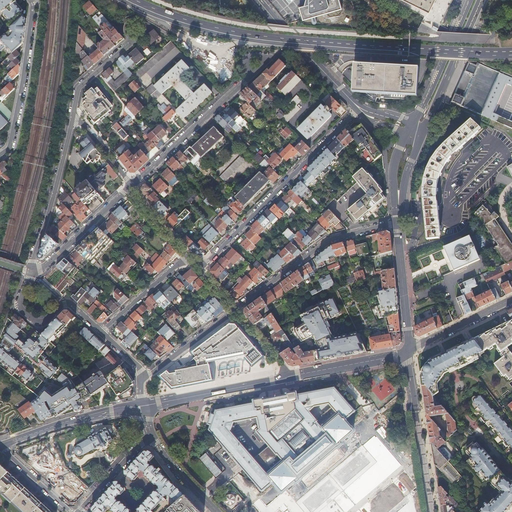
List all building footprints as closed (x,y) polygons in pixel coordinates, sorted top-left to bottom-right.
[(21,7),(15,0),(0,0),(0,11),(2,10),(8,18),(9,17),(12,22),(21,13),(22,12),(19,8),(21,7)] [(302,13),(303,20),(342,8),(339,0),(305,0),(304,5),(300,7),(302,13)] [(407,0),(430,11),(435,0),(407,0)] [(96,9),(89,1),(83,7),(90,15),(96,9)] [(5,35),(0,39),(0,50),(1,52),(5,47),(12,54),(13,53),(16,50),(21,46),(22,45),(26,19),(24,16),(23,17),(21,13),(12,22),(8,26),(10,28),(10,32),(6,36),(5,35)] [(105,25),(108,22),(102,15),(98,18),(105,25)] [(105,25),(98,18),(95,21),(101,28),(101,29),(116,46),(124,39),(108,22),(105,25)] [(99,49),(104,56),(116,46),(101,29),(98,32),(104,40),(100,44),(99,43),(96,46),(99,49)] [(151,44),(160,37),(154,30),(145,37),(151,44)] [(137,80),(175,46),(170,41),(167,44),(165,46),(155,54),(133,74),(137,80)] [(142,42),(140,44),(145,50),(148,48),(148,47),(142,42)] [(88,56),(95,64),(104,56),(99,49),(96,52),(93,48),(86,54),(88,56)] [(136,49),(128,56),(131,59),(132,61),(136,65),(144,59),(136,49)] [(12,54),(9,57),(13,62),(18,57),(20,55),(16,50),(13,53),(12,54)] [(84,66),(88,71),(95,64),(88,56),(82,61),(86,65),(84,66)] [(129,78),(132,75),(124,65),(131,59),(128,56),(126,58),(125,57),(123,56),(119,59),(116,62),(124,73),(129,78)] [(20,60),(18,57),(13,62),(9,65),(5,70),(9,74),(18,65),(21,63),(19,61),(20,60)] [(269,71),(267,69),(262,74),(270,82),(285,66),(279,60),(273,66),(271,68),(269,71)] [(177,111),(184,118),(212,93),(205,85),(194,95),(179,78),(189,69),(182,61),(155,86),(152,84),(146,90),(151,95),(157,89),(162,94),(172,85),(187,101),(177,111)] [(511,77),(469,61),(464,71),(472,75),(462,96),(455,92),(451,101),(511,128),(511,127),(496,121),(499,115),(493,112),(506,83),(511,85),(511,84),(511,77)] [(19,74),(20,67),(18,65),(9,74),(8,75),(13,80),(19,74)] [(354,86),(360,94),(361,94),(362,95),(363,96),(364,97),(365,97),(366,98),(367,99),(368,99),(370,100),(376,103),(377,98),(404,100),(404,101),(405,100),(406,99),(409,98),(411,96),(413,94),(415,92),(417,90),(418,89),(419,68),(355,65),(354,86)] [(222,80),(225,74),(211,66),(208,72),(222,80)] [(104,79),(114,91),(129,78),(124,73),(115,82),(112,78),(110,76),(113,73),(109,68),(103,73),(106,77),(104,79)] [(281,92),(296,76),(292,72),(289,74),(287,72),(285,74),(286,75),(279,82),(279,81),(277,83),(279,85),(277,88),(281,92)] [(253,83),(261,91),(270,82),(262,74),(253,83)] [(281,92),(285,96),(300,80),(296,76),(281,92)] [(136,80),(130,85),(135,92),(141,86),(136,80)] [(10,93),(15,89),(10,83),(5,88),(2,90),(8,96),(10,93)] [(253,83),(248,87),(261,100),(266,96),(264,94),(261,91),(253,83)] [(511,84),(511,85),(506,83),(493,112),(499,115),(496,121),(511,127),(511,84)] [(248,87),(240,95),(247,102),(249,104),(251,102),(251,100),(254,98),(255,98),(254,99),(254,101),(256,103),(258,104),(261,100),(248,87)] [(86,97),(84,99),(86,101),(84,102),(83,103),(83,106),(85,109),(86,110),(85,111),(95,124),(111,111),(109,108),(112,106),(107,99),(105,100),(102,96),(103,95),(102,94),(97,88),(94,91),(92,88),(86,93),(88,95),(86,97)] [(157,89),(151,95),(155,100),(162,94),(157,89)] [(266,96),(272,102),(275,100),(266,91),(264,94),(266,96)] [(285,115),(281,120),(286,125),(300,110),(296,106),(301,100),(296,96),(291,101),(295,105),(285,115)] [(342,117),(347,112),(331,96),(324,103),(326,105),(332,110),(335,112),(336,111),(342,117)] [(136,98),(131,102),(140,111),(144,107),(141,103),(139,102),(136,98)] [(346,105),(340,99),(337,102),(347,111),(346,105)] [(131,102),(126,107),(135,116),(140,111),(131,102)] [(249,121),(257,112),(249,104),(247,102),(238,110),(249,121)] [(277,116),(280,119),(281,120),(285,115),(272,102),(270,104),(279,113),(277,116)] [(162,118),(166,122),(175,113),(169,106),(167,108),(163,104),(161,106),(167,114),(165,116),(162,118)] [(332,110),(326,105),(324,107),(322,105),(317,110),(316,110),(317,111),(315,113),(314,112),(314,113),(305,122),(304,123),(305,123),(303,125),(303,124),(302,125),(298,129),(308,139),(309,139),(332,116),(331,115),(332,115),(330,113),(332,110)] [(161,106),(160,106),(158,108),(165,116),(167,114),(161,106)] [(132,120),(135,117),(135,116),(126,107),(125,111),(128,115),(132,120)] [(232,108),(226,113),(231,118),(234,116),(237,118),(238,118),(240,116),(239,116),(232,108)] [(0,137),(12,128),(12,122),(1,111),(0,111),(0,137)] [(128,116),(128,115),(125,111),(124,112),(124,114),(124,115),(126,117),(120,122),(124,127),(132,120),(128,116)] [(226,113),(222,118),(228,124),(231,121),(234,124),(235,122),(231,118),(226,113)] [(214,119),(228,133),(233,129),(228,124),(222,118),(219,115),(214,119)] [(434,206),(436,206),(435,198),(435,190),(436,186),(438,176),(440,172),(443,166),(445,162),(453,153),(459,148),(458,147),(461,144),(462,145),(471,136),(474,133),(480,128),(479,127),(471,120),(472,119),(471,119),(444,144),(442,147),(439,150),(435,155),(429,165),(428,167),(424,180),(423,185),(423,197),(423,199),(425,215),(425,219),(426,222),(425,222),(427,239),(439,238),(440,238),(439,229),(438,229),(437,229),(434,206)] [(128,141),(131,138),(129,136),(117,123),(112,128),(113,129),(115,127),(124,137),(123,138),(124,140),(125,139),(128,141)] [(361,124),(349,133),(354,140),(358,146),(370,136),(361,124)] [(165,145),(170,140),(166,135),(166,134),(159,126),(153,132),(165,145)] [(136,134),(141,129),(139,127),(129,136),(131,138),(136,134)] [(280,127),(276,131),(285,139),(286,138),(288,137),(289,137),(290,136),(289,135),(292,133),(286,127),(283,130),(280,127)] [(192,149),(202,158),(224,137),(214,128),(192,149)] [(346,130),(337,139),(344,147),(347,150),(350,154),(351,152),(346,147),(348,145),(348,144),(350,142),(350,143),(354,140),(349,133),(346,130)] [(153,131),(147,137),(149,139),(159,150),(165,145),(153,132),(153,131)] [(149,139),(147,137),(145,135),(143,137),(146,140),(146,139),(148,142),(146,145),(147,146),(154,155),(159,150),(149,139)] [(350,154),(363,169),(364,170),(382,155),(377,146),(376,144),(370,136),(358,146),(351,152),(350,154)] [(85,149),(92,144),(91,142),(87,138),(86,137),(80,143),(85,149)] [(337,139),(327,149),(335,157),(339,153),(341,151),(344,147),(337,139)] [(298,152),(302,156),(310,149),(302,141),(295,148),(294,147),(294,148),(295,149),(298,152)] [(118,150),(125,144),(123,142),(121,144),(120,143),(116,146),(112,149),(113,150),(115,152),(118,150)] [(151,158),(154,155),(147,146),(146,145),(143,142),(141,144),(138,147),(146,155),(147,154),(151,158)] [(95,148),(92,144),(85,149),(79,154),(87,164),(91,161),(93,163),(95,161),(95,160),(96,160),(97,160),(97,161),(98,161),(99,161),(99,160),(99,159),(98,159),(99,156),(98,156),(97,155),(98,155),(98,154),(99,154),(99,153),(95,148)] [(117,155),(119,158),(126,153),(130,149),(125,144),(118,150),(115,152),(117,155)] [(126,153),(119,158),(125,165),(131,173),(135,173),(149,159),(146,155),(138,147),(137,145),(136,144),(130,149),(126,153)] [(279,155),(286,161),(290,156),(292,158),(298,152),(295,149),(294,148),(292,147),(290,145),(290,144),(285,150),(279,155)] [(200,160),(202,158),(192,149),(190,147),(187,150),(186,151),(183,154),(188,160),(191,162),(196,156),(200,160)] [(327,149),(317,159),(326,168),(330,165),(331,165),(334,162),(333,161),(335,158),(336,158),(335,157),(327,149)] [(180,151),(173,157),(178,163),(181,165),(184,162),(185,163),(188,160),(183,154),(180,151)] [(269,165),(273,168),(273,169),(278,164),(280,163),(281,162),(281,161),(281,160),(275,154),(269,160),(262,154),(260,156),(264,160),(268,164),(269,165)] [(223,181),(224,182),(246,160),(241,155),(220,177),(223,181)] [(260,156),(256,160),(260,165),(264,160),(260,156)] [(173,157),(166,164),(174,172),(178,168),(181,171),(184,168),(183,167),(181,165),(178,163),(173,157)] [(11,165),(8,159),(0,165),(0,169),(3,174),(7,171),(10,168),(9,167),(11,165)] [(307,170),(309,172),(316,179),(319,175),(320,176),(323,173),(322,172),(326,168),(317,159),(307,170)] [(117,175),(109,165),(104,169),(97,175),(95,174),(87,180),(98,192),(99,192),(101,194),(105,191),(103,188),(106,186),(103,182),(106,180),(103,177),(107,174),(105,171),(106,171),(114,180),(118,176),(117,175)] [(263,175),(270,181),(273,183),(279,177),(275,173),(276,172),(273,169),(273,168),(271,170),(269,168),(263,175)] [(3,174),(0,169),(0,175),(1,174),(2,175),(2,176),(9,181),(10,179),(4,175),(3,174)] [(168,183),(171,186),(176,182),(173,179),(175,176),(168,169),(162,175),(169,182),(168,183)] [(364,170),(363,169),(353,178),(356,182),(366,193),(347,210),(358,222),(364,222),(381,206),(379,203),(383,199),(385,198),(386,198),(386,196),(386,191),(382,191),(364,170)] [(236,198),(237,200),(244,207),(270,181),(263,175),(260,172),(235,197),(236,198)] [(301,176),(298,179),(300,181),(307,187),(307,188),(316,179),(309,172),(303,178),(301,176)] [(160,194),(169,187),(161,179),(153,186),(160,194)] [(98,192),(87,180),(74,191),(75,192),(80,199),(83,202),(89,209),(92,213),(102,204),(96,196),(99,194),(98,192)] [(304,194),(307,197),(311,192),(307,188),(307,187),(300,181),(296,186),(291,190),(298,197),(300,199),(304,194)] [(147,198),(154,192),(146,183),(141,188),(140,192),(143,194),(146,198),(147,198)] [(292,200),(293,201),(299,207),(304,202),(300,199),(298,197),(291,190),(287,195),(292,200)] [(72,200),(66,192),(64,194),(59,199),(62,203),(63,204),(69,210),(72,207),(73,206),(72,205),(69,207),(67,205),(71,201),(72,200)] [(80,199),(75,192),(72,195),(77,201),(80,199)] [(160,201),(162,199),(154,192),(147,198),(146,198),(150,203),(153,207),(160,201)] [(287,206),(292,200),(287,195),(281,201),(287,206)] [(188,203),(188,204),(193,199),(189,196),(185,200),(188,203)] [(121,206),(117,209),(113,214),(120,221),(123,223),(130,216),(127,214),(128,213),(126,212),(133,206),(128,200),(121,207),(121,206)] [(244,207),(237,200),(234,203),(233,202),(230,206),(235,212),(236,211),(238,213),(241,211),(245,208),(244,207)] [(160,214),(161,216),(169,209),(160,201),(153,207),(160,214)] [(288,217),(293,212),(290,208),(289,208),(287,206),(281,201),(276,206),(284,214),(287,216),(288,217)] [(84,213),(89,209),(83,202),(78,206),(83,213),(84,213)] [(66,215),(67,216),(69,218),(73,214),(71,212),(69,210),(63,204),(62,205),(59,208),(66,215)] [(72,207),(69,210),(71,212),(73,210),(76,213),(74,215),(81,222),(86,217),(83,213),(78,206),(75,204),(73,206),(72,207)] [(226,205),(221,210),(223,211),(226,214),(231,209),(226,205)] [(284,214),(276,206),(275,205),(271,210),(274,213),(275,213),(277,215),(277,216),(280,219),(284,214)] [(502,230),(495,220),(499,217),(495,213),(494,212),(491,215),(491,214),(483,205),(474,214),(477,217),(485,225),(488,230),(498,245),(510,262),(511,261),(511,260),(511,248),(500,232),(502,230)] [(180,219),(182,221),(183,220),(190,213),(186,209),(177,218),(173,213),(171,216),(167,220),(170,223),(173,226),(177,222),(180,219)] [(231,209),(226,214),(232,220),(235,218),(236,218),(238,217),(231,209)] [(276,217),(268,209),(263,215),(266,218),(271,223),(276,217)] [(329,210),(322,216),(329,223),(332,226),(331,227),(332,228),(336,232),(345,229),(337,221),(338,220),(335,217),(329,210)] [(226,214),(223,211),(218,216),(220,218),(221,219),(227,225),(228,226),(230,224),(230,223),(232,220),(226,214)] [(164,219),(166,221),(167,220),(171,216),(168,213),(163,218),(164,219)] [(120,221),(113,214),(112,214),(109,218),(111,220),(108,224),(107,223),(103,226),(101,224),(98,227),(107,235),(110,232),(112,234),(122,223),(120,221)] [(265,229),(271,223),(266,218),(263,215),(260,217),(257,221),(265,229)] [(69,218),(67,216),(62,221),(69,228),(72,226),(73,227),(75,225),(75,224),(71,220),(69,218)] [(322,216),(316,223),(318,224),(322,228),(325,231),(326,232),(327,230),(332,228),(331,227),(332,226),(329,223),(322,216)] [(220,218),(216,222),(223,230),(227,225),(221,219),(220,218)] [(69,228),(62,221),(59,223),(60,223),(57,227),(64,234),(67,231),(68,232),(70,229),(70,228),(69,228)] [(267,230),(265,229),(257,221),(250,228),(252,229),(258,236),(263,231),(264,233),(267,230)] [(223,230),(216,222),(215,223),(217,224),(215,226),(220,232),(223,230)] [(140,229),(141,228),(136,223),(135,224),(130,229),(138,237),(141,239),(144,236),(142,235),(144,233),(140,229)] [(315,226),(312,229),(319,236),(325,231),(322,228),(318,224),(316,226),(315,226)] [(50,226),(48,231),(51,233),(52,231),(62,240),(67,236),(64,234),(57,227),(55,225),(52,228),(50,226)] [(107,235),(98,227),(87,238),(82,242),(83,243),(80,246),(79,245),(75,249),(76,250),(77,251),(78,251),(84,257),(84,258),(88,261),(92,265),(98,259),(104,253),(108,249),(114,242),(107,235)] [(212,227),(203,236),(210,243),(214,246),(215,245),(212,242),(212,241),(211,241),(213,239),(214,240),(214,239),(213,239),(214,238),(213,238),(215,236),(216,236),(218,234),(218,233),(212,227)] [(287,239),(293,233),(288,228),(282,234),(287,239)] [(261,238),(258,236),(252,229),(245,236),(245,237),(247,238),(254,245),(261,238)] [(298,232),(295,235),(295,236),(305,245),(307,247),(313,240),(307,235),(303,231),(301,229),(298,232)] [(312,229),(307,235),(313,240),(315,242),(321,238),(319,236),(312,229)] [(511,248),(511,245),(502,230),(500,232),(511,248)] [(379,255),(392,251),(390,233),(387,231),(365,237),(366,241),(369,240),(372,240),(372,241),(378,241),(379,255)] [(184,242),(188,247),(193,242),(184,233),(179,237),(184,242)] [(482,258),(471,233),(443,245),(449,259),(454,270),(482,258)] [(48,235),(47,234),(39,257),(42,259),(58,244),(53,239),(52,241),(53,241),(51,243),(51,242),(52,239),(48,235)] [(295,235),(291,240),(293,241),(299,247),(303,251),(308,248),(307,247),(305,245),(295,236),(295,235)] [(204,249),(209,244),(203,238),(198,244),(197,245),(200,247),(201,246),(204,249)] [(251,251),(255,247),(254,245),(247,238),(244,241),(243,242),(240,245),(249,253),(251,251)] [(353,240),(345,242),(348,252),(356,249),(355,246),(353,240)] [(192,252),(195,255),(197,253),(196,252),(197,251),(198,252),(201,249),(193,242),(188,247),(192,252)] [(296,250),(297,248),(291,243),(285,249),(292,256),(296,252),(294,251),(296,250)] [(339,244),(331,246),(336,257),(336,258),(346,253),(343,243),(339,244)] [(355,246),(356,249),(358,257),(359,256),(367,253),(367,255),(369,254),(366,243),(355,246)] [(140,256),(144,251),(137,244),(132,249),(136,252),(139,255),(140,256)] [(172,248),(169,244),(164,251),(165,252),(161,257),(166,262),(167,263),(171,258),(174,260),(177,257),(177,253),(172,248)] [(505,264),(510,262),(498,245),(493,247),(505,264)] [(330,246),(320,254),(324,262),(336,257),(331,246),(330,246)] [(287,264),(294,258),(292,256),(285,249),(285,248),(280,253),(277,251),(275,253),(276,253),(277,255),(285,262),(287,264)] [(240,256),(232,249),(225,257),(227,259),(231,263),(232,264),(240,256)] [(72,264),(76,268),(77,268),(78,267),(80,264),(79,263),(84,258),(84,257),(78,251),(77,251),(73,255),(72,255),(69,259),(73,262),(72,264)] [(131,258),(134,261),(139,255),(136,252),(131,258)] [(152,258),(156,262),(162,268),(167,263),(166,262),(161,257),(156,253),(152,258)] [(320,254),(314,258),(319,268),(325,265),(324,262),(320,254)] [(280,266),(285,262),(277,255),(272,259),(271,258),(269,260),(271,261),(267,265),(264,262),(262,264),(268,270),(270,268),(275,272),(278,269),(281,267),(280,266)] [(129,256),(128,256),(126,259),(124,257),(122,260),(124,262),(119,268),(124,272),(126,274),(131,269),(133,271),(134,270),(135,270),(136,270),(137,270),(138,270),(139,269),(140,269),(140,268),(141,267),(134,261),(131,258),(129,256)] [(58,267),(68,276),(70,278),(73,275),(71,273),(76,268),(72,264),(65,258),(59,264),(57,266),(58,267)] [(80,264),(78,267),(80,269),(88,261),(84,258),(79,263),(80,264)] [(148,263),(156,271),(158,272),(162,268),(156,262),(152,258),(148,263)] [(230,265),(231,263),(227,259),(225,261),(222,258),(217,263),(224,269),(229,264),(230,265)] [(269,272),(257,261),(252,266),(253,267),(254,267),(255,268),(254,268),(263,275),(263,276),(264,277),(269,272)] [(509,270),(511,268),(511,261),(510,262),(505,264),(502,265),(501,266),(502,268),(504,272),(509,270)] [(309,262),(304,266),(308,274),(309,277),(315,274),(313,272),(309,262)] [(108,269),(118,278),(124,272),(119,268),(114,263),(108,269)] [(156,271),(148,263),(145,267),(150,272),(149,273),(152,276),(153,275),(156,271)] [(225,280),(230,275),(224,269),(217,263),(213,268),(219,274),(220,274),(225,280)] [(304,266),(298,270),(301,276),(304,280),(309,277),(308,274),(304,266)] [(484,277),(502,268),(501,266),(489,271),(482,274),(483,277),(484,277)] [(254,269),(247,277),(252,282),(255,284),(263,276),(263,275),(254,268),(255,268),(254,267),(253,268),(254,269)] [(354,274),(355,277),(357,282),(365,279),(361,267),(360,267),(361,271),(354,274)] [(487,284),(489,282),(505,275),(504,272),(502,268),(484,277),(483,277),(484,279),(487,284)] [(374,273),(374,275),(378,275),(378,274),(381,274),(381,278),(380,278),(380,280),(381,280),(382,288),(378,289),(378,291),(382,291),(385,290),(395,288),(393,269),(386,270),(374,273)] [(183,278),(190,284),(193,281),(197,277),(192,270),(183,278)] [(292,275),(280,284),(286,293),(286,294),(296,286),(297,288),(298,286),(297,285),(304,280),(301,276),(298,270),(292,275)] [(140,279),(146,284),(153,278),(146,272),(140,279)] [(178,273),(174,276),(178,280),(184,286),(187,289),(190,285),(190,284),(183,278),(178,273)] [(321,287),(323,290),(329,288),(335,285),(329,274),(317,279),(321,287)] [(70,278),(68,276),(57,289),(63,295),(66,292),(68,290),(65,287),(68,284),(71,287),(75,282),(70,278)] [(247,277),(246,276),(242,280),(240,278),(237,281),(238,282),(237,282),(245,289),(252,282),(247,277)] [(346,280),(348,285),(357,282),(355,277),(346,280)] [(474,278),(463,282),(459,284),(460,287),(465,285),(466,288),(461,290),(463,295),(464,294),(472,291),(471,288),(477,285),(474,278)] [(135,283),(141,288),(146,284),(140,279),(135,283)] [(193,287),(197,292),(204,285),(199,279),(195,283),(196,284),(193,287)] [(184,286),(178,280),(172,285),(179,291),(184,286)] [(59,299),(41,281),(40,282),(39,283),(57,301),(58,300),(59,299)] [(508,294),(511,291),(511,289),(508,282),(508,281),(500,285),(505,295),(508,294)] [(245,289),(237,282),(231,289),(234,292),(235,290),(236,292),(240,295),(243,292),(245,294),(248,292),(245,289)] [(500,298),(495,287),(492,289),(489,282),(487,284),(490,290),(495,300),(500,298)] [(129,289),(135,294),(141,288),(135,283),(129,289)] [(270,292),(261,298),(266,306),(286,293),(280,284),(270,292)] [(91,290),(89,293),(95,298),(100,292),(94,287),(91,290)] [(168,300),(170,302),(179,294),(171,287),(163,294),(168,300)] [(74,294),(71,297),(78,303),(78,302),(87,292),(84,290),(84,289),(83,288),(76,296),(74,294)] [(120,300),(124,304),(129,299),(122,292),(121,292),(117,288),(114,291),(114,297),(115,299),(119,301),(120,300)] [(397,301),(395,288),(385,290),(386,302),(386,303),(397,301)] [(487,304),(495,300),(490,290),(487,291),(487,289),(483,291),(484,293),(474,297),(479,308),(487,304)] [(477,309),(479,308),(474,297),(472,291),(464,294),(466,299),(472,297),(477,309)] [(87,292),(78,302),(81,304),(86,299),(84,297),(85,296),(92,303),(90,305),(92,306),(94,303),(97,300),(95,298),(89,293),(87,292)] [(163,309),(170,303),(170,302),(168,300),(163,294),(160,292),(157,295),(154,297),(154,299),(156,301),(155,301),(163,309)] [(467,314),(471,312),(468,302),(466,299),(464,294),(463,295),(456,298),(458,302),(463,300),(465,303),(463,304),(467,314)] [(379,295),(357,303),(359,309),(381,301),(379,295)] [(215,297),(209,302),(216,310),(222,306),(215,298),(215,297)] [(245,310),(245,314),(255,325),(256,324),(263,319),(271,314),(267,307),(267,306),(266,306),(261,298),(254,303),(245,310)] [(321,350),(314,351),(316,362),(320,361),(329,359),(337,358),(343,356),(349,355),(359,353),(363,353),(367,352),(358,334),(334,339),(325,320),(340,313),(333,298),(310,309),(311,311),(301,316),(305,323),(294,330),(302,342),(315,335),(316,337),(316,338),(321,349),(321,350)] [(147,299),(144,302),(151,309),(152,310),(153,311),(156,308),(152,305),(152,304),(147,299)] [(87,311),(90,314),(97,306),(104,312),(107,309),(97,300),(94,303),(92,306),(87,311)] [(106,306),(114,312),(121,306),(117,303),(114,301),(111,303),(110,302),(107,306),(106,306)] [(208,303),(206,301),(202,304),(213,314),(214,313),(215,314),(216,315),(217,316),(219,313),(216,310),(209,302),(208,303)] [(140,316),(147,310),(148,311),(151,309),(144,302),(142,305),(143,306),(136,312),(135,312),(140,316)] [(104,312),(97,320),(99,322),(103,322),(113,314),(107,309),(104,312)] [(64,311),(57,318),(61,321),(54,329),(56,330),(58,332),(60,334),(71,319),(73,320),(75,317),(68,311),(64,311)] [(171,313),(169,312),(165,315),(169,319),(167,321),(175,330),(179,326),(179,325),(184,320),(177,312),(175,314),(173,311),(171,313)] [(184,318),(193,328),(197,325),(199,323),(200,324),(202,326),(206,323),(194,311),(184,318)] [(135,322),(138,325),(140,323),(144,319),(142,317),(140,316),(135,312),(130,317),(135,322)] [(266,323),(268,327),(269,327),(270,326),(272,325),(277,322),(271,314),(263,319),(256,324),(258,327),(261,326),(266,323)] [(390,336),(393,347),(396,346),(399,345),(401,342),(398,314),(388,316),(389,322),(389,325),(390,325),(388,326),(387,326),(388,328),(388,329),(389,333),(392,332),(392,336),(390,336)] [(26,322),(20,317),(19,318),(15,315),(12,318),(14,320),(13,322),(14,324),(21,329),(26,322)] [(433,317),(436,329),(442,326),(439,315),(433,317)] [(433,317),(414,326),(415,335),(420,337),(427,333),(436,329),(433,317)] [(129,319),(124,324),(129,329),(129,330),(131,331),(133,333),(137,328),(135,326),(136,325),(129,319)] [(475,338),(483,350),(487,348),(488,349),(495,343),(497,346),(504,355),(494,363),(504,375),(506,374),(510,379),(511,377),(511,353),(507,347),(511,342),(511,319),(509,322),(509,323),(503,328),(502,326),(500,327),(499,327),(475,338)] [(165,325),(157,333),(165,340),(167,341),(175,333),(163,321),(162,323),(165,325)] [(14,324),(13,322),(8,327),(0,345),(0,361),(5,365),(7,365),(9,366),(8,367),(11,370),(12,368),(15,371),(14,372),(17,375),(18,373),(27,381),(28,380),(31,380),(33,377),(33,374),(15,359),(16,358),(13,356),(8,352),(14,345),(23,353),(25,352),(27,354),(26,355),(30,358),(29,359),(44,371),(40,376),(43,379),(46,376),(50,379),(52,376),(62,384),(66,389),(53,397),(52,395),(39,384),(42,381),(38,377),(29,389),(39,397),(44,400),(46,404),(46,405),(53,416),(57,413),(58,413),(59,414),(72,406),(73,407),(74,408),(74,409),(75,410),(76,410),(77,410),(78,410),(79,409),(80,408),(80,407),(80,406),(80,405),(78,403),(85,399),(88,404),(94,399),(92,395),(83,383),(76,388),(70,379),(66,376),(49,362),(45,359),(45,358),(41,355),(44,351),(42,350),(49,341),(36,330),(32,335),(26,342),(22,339),(21,340),(19,339),(17,341),(15,340),(19,336),(17,334),(21,329),(14,324)] [(124,324),(122,322),(116,327),(123,334),(126,331),(127,332),(129,329),(124,324)] [(269,327),(268,327),(271,332),(270,333),(271,336),(273,335),(282,330),(280,327),(277,322),(272,325),(270,326),(269,327)] [(387,323),(386,323),(377,325),(374,325),(375,331),(388,329),(388,328),(387,326),(387,323)] [(226,327),(192,352),(194,354),(196,357),(194,359),(197,362),(198,367),(176,371),(176,373),(170,374),(167,371),(160,376),(166,382),(167,382),(168,383),(172,388),(212,380),(209,365),(209,364),(209,365),(209,363),(213,362),(241,356),(245,356),(246,357),(253,365),(263,356),(255,348),(253,346),(239,329),(237,327),(235,325),(230,324),(227,326),(226,327)] [(95,336),(85,326),(81,331),(84,333),(82,335),(87,340),(89,342),(95,336)] [(192,356),(194,354),(192,352),(226,327),(224,326),(220,329),(215,332),(208,338),(204,340),(195,347),(189,352),(192,356)] [(255,344),(240,327),(239,329),(253,346),(255,344)] [(271,336),(269,337),(273,344),(283,338),(288,346),(287,347),(288,349),(289,348),(292,346),(291,344),(290,343),(289,342),(284,334),(282,330),(273,335),(271,336)] [(137,340),(138,338),(133,333),(131,331),(128,335),(122,341),(125,344),(127,343),(129,345),(131,346),(137,340)] [(150,336),(147,333),(141,340),(143,343),(150,336)] [(369,339),(372,351),(381,349),(393,347),(390,336),(390,335),(369,339)] [(104,344),(95,336),(89,342),(94,346),(99,350),(104,344)] [(422,381),(422,386),(426,385),(434,395),(437,393),(435,383),(443,372),(448,369),(449,371),(457,367),(457,368),(473,360),(473,361),(482,357),(481,355),(484,352),(483,350),(475,338),(470,341),(454,348),(447,351),(448,353),(445,355),(442,356),(441,354),(431,359),(421,375),(422,381)] [(94,346),(89,342),(87,340),(81,346),(89,353),(94,346)] [(167,341),(165,340),(160,345),(164,349),(167,353),(174,348),(167,341)] [(164,349),(160,345),(156,342),(150,348),(157,355),(158,356),(161,353),(161,352),(164,349)] [(104,344),(99,350),(104,355),(110,349),(104,344)] [(257,346),(255,348),(263,356),(253,365),(246,357),(244,358),(253,368),(266,357),(264,355),(257,346)] [(294,349),(297,354),(303,364),(308,363),(316,362),(314,351),(304,353),(300,346),(294,349)] [(157,355),(150,348),(146,352),(144,354),(152,361),(157,355)] [(288,349),(280,354),(285,361),(289,365),(293,366),(297,365),(303,364),(297,354),(295,355),(294,353),(293,354),(289,348),(288,349)] [(106,354),(104,356),(105,357),(110,362),(117,369),(120,365),(123,362),(121,359),(117,363),(117,364),(115,362),(116,362),(106,354)] [(110,362),(105,357),(94,363),(98,368),(110,362)] [(212,364),(209,365),(212,380),(172,388),(168,383),(166,385),(172,390),(190,386),(210,382),(212,382),(215,381),(212,364)] [(110,373),(104,377),(109,383),(117,395),(120,394),(121,395),(131,388),(130,387),(132,385),(132,380),(124,369),(123,369),(120,365),(117,369),(110,373)] [(176,373),(176,371),(171,372),(167,368),(157,376),(161,380),(165,384),(166,382),(160,376),(167,371),(170,374),(176,373)] [(109,383),(104,377),(102,373),(101,371),(100,372),(95,375),(95,374),(93,375),(94,376),(83,383),(92,395),(109,383)] [(426,385),(422,386),(425,403),(427,413),(429,416),(432,416),(445,414),(449,435),(450,437),(450,436),(457,430),(456,428),(455,427),(456,426),(456,425),(455,424),(455,423),(456,421),(442,405),(440,406),(435,407),(433,397),(435,396),(434,395),(426,385)] [(382,387),(379,390),(376,386),(372,390),(381,401),(389,394),(382,387)] [(211,426),(209,431),(210,431),(242,469),(257,486),(257,487),(262,492),(272,483),(281,493),(282,493),(287,489),(286,489),(295,482),(296,483),(301,480),(301,479),(302,478),(336,448),(336,449),(338,448),(342,444),(340,442),(349,435),(354,431),(354,430),(345,420),(356,411),(351,405),(350,406),(342,396),(335,388),(296,395),(296,393),(296,394),(296,393),(287,395),(287,396),(275,398),(263,401),(263,399),(254,401),(255,401),(254,402),(254,403),(239,406),(234,407),(216,410),(215,415),(212,414),(210,419),(208,424),(211,426)] [(511,431),(506,424),(498,413),(497,414),(494,411),(482,397),(481,394),(479,396),(476,398),(476,397),(475,397),(474,397),(473,397),(473,398),(473,399),(473,400),(470,403),(469,404),(471,406),(473,409),(475,412),(476,412),(476,413),(477,413),(478,413),(479,413),(482,416),(481,417),(485,423),(486,422),(487,422),(486,423),(487,424),(489,426),(491,425),(493,428),(492,429),(497,435),(498,434),(499,435),(498,436),(501,440),(502,440),(504,441),(503,442),(506,447),(508,446),(511,450),(511,451),(510,451),(510,452),(510,453),(511,454),(511,455),(509,457),(511,459),(511,460),(511,431)] [(44,400),(39,397),(30,403),(37,413),(42,420),(53,416),(46,405),(46,404),(44,400)] [(30,403),(29,401),(18,410),(25,418),(32,413),(33,415),(37,413),(30,403)] [(429,416),(427,413),(427,417),(440,431),(441,430),(429,416)] [(432,416),(429,416),(441,430),(449,438),(450,437),(449,435),(432,416)] [(440,431),(427,417),(429,430),(431,443),(432,443),(437,449),(439,448),(446,442),(444,439),(441,436),(440,435),(440,431)] [(94,435),(89,438),(78,445),(76,446),(74,450),(75,450),(76,453),(77,454),(80,455),(83,454),(94,448),(95,449),(100,446),(102,447),(107,445),(107,442),(112,439),(109,434),(111,433),(111,432),(112,432),(112,431),(110,428),(109,428),(108,427),(106,429),(105,428),(101,431),(100,431),(97,432),(94,434),(94,435)] [(511,482),(505,475),(490,458),(491,457),(488,454),(487,454),(483,448),(482,449),(477,442),(475,444),(473,442),(466,447),(468,449),(466,451),(471,457),(469,459),(475,467),(474,468),(478,473),(479,472),(485,480),(487,478),(492,483),(500,491),(503,493),(496,500),(491,505),(488,502),(480,511),(481,511),(506,511),(511,506),(511,482)] [(433,455),(435,465),(454,485),(459,480),(462,477),(448,461),(437,449),(432,443),(431,443),(433,455)] [(437,449),(448,461),(452,457),(445,448),(442,448),(440,449),(439,448),(437,449)] [(176,502),(184,495),(175,485),(161,472),(162,471),(159,468),(158,469),(153,465),(151,465),(148,463),(148,461),(149,460),(150,461),(154,457),(151,453),(148,451),(143,451),(125,471),(125,474),(132,480),(134,479),(138,476),(138,474),(137,473),(140,471),(142,470),(144,472),(144,473),(144,474),(154,484),(156,484),(157,483),(159,486),(159,488),(157,491),(156,490),(155,490),(137,509),(137,511),(136,511),(130,511),(131,511),(131,510),(120,501),(118,501),(116,499),(116,497),(119,494),(121,494),(124,491),(124,488),(118,482),(115,482),(91,508),(92,511),(104,511),(106,510),(106,509),(106,508),(107,506),(110,506),(112,508),(111,509),(113,511),(151,511),(152,511),(161,500),(162,501),(164,498),(164,497),(166,495),(168,495),(176,502)] [(475,467),(469,459),(467,461),(473,469),(474,468),(475,467)] [(51,511),(40,501),(32,494),(26,488),(22,484),(18,480),(11,474),(0,463),(0,489),(6,495),(10,499),(24,511),(51,511)] [(484,480),(485,480),(479,472),(478,473),(477,474),(483,481),(484,480)] [(441,486),(438,487),(439,496),(441,505),(446,504),(446,503),(446,501),(448,498),(446,495),(447,494),(441,486)] [(225,499),(225,501),(226,502),(227,504),(228,505),(230,505),(232,505),(233,504),(235,503),(235,501),(236,499),(235,498),(234,496),(233,495),(231,494),(229,494),(228,495),(226,496),(225,497),(225,499)] [(191,501),(184,495),(176,502),(172,505),(168,508),(167,509),(169,511),(200,511),(199,511),(191,501)] [(441,511),(450,511),(453,510),(458,505),(450,496),(449,496),(448,498),(446,501),(451,506),(449,508),(449,506),(446,506),(446,504),(441,505),(441,511)] [(168,508),(172,505),(166,499),(163,503),(168,508)]
